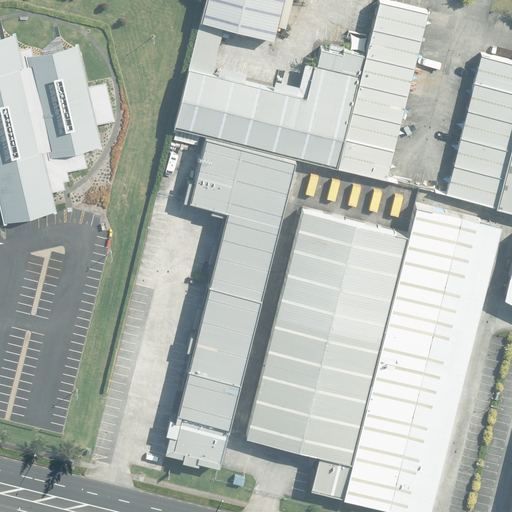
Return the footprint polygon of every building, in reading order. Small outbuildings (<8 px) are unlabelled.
[(300,153),(340,163),(387,175),(430,8),(398,0),(381,0),(363,73),(317,61),(309,93),(192,63),(177,122),(212,131),(300,153)] [(210,0),(206,18),(279,36),(287,0),(210,0)] [(22,48),(19,34),(0,37),(0,191),(1,197),(6,222),(57,211),(52,191),(23,56),(33,54),(31,46),(22,48)] [(441,182),(492,195),(511,114),(511,49),(477,41),(441,182)] [(87,86),(78,45),(33,54),(23,56),(52,191),(64,188),(62,181),(68,179),(67,171),(86,167),(82,150),(99,146),(95,124),(113,120),(105,82),(87,86)] [(511,114),(492,195),(511,200),(511,114)] [(171,447),(222,460),(300,153),(212,131),(195,196),(232,206),(171,447)] [(417,201),(410,230),(306,204),(248,431),(322,451),(314,484),(423,511),(429,511),(503,222),(417,201)]
